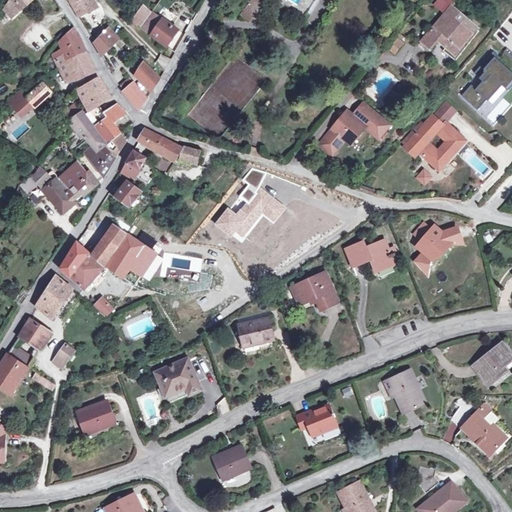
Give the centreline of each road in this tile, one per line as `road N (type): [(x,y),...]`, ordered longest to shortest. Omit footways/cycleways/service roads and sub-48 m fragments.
road 1 (residential): [(511,323),(430,336),(158,460)]
road 2 (residential): [(504,511),(464,460),(433,446),(386,448),(245,511)]
road 3 (residential): [(0,353),(141,122)]
road 4 (residential): [(282,166),(378,204),(434,203),(483,214)]
road 5 (residential): [(158,460),(76,488),(0,500)]
road 6 (residential): [(59,0),(111,90),(141,122)]
road 7 (track): [(141,122),(282,166)]
road 8 (unknown): [(31,498),(58,393),(47,358)]
road 9 (residential): [(141,122),(211,0)]
